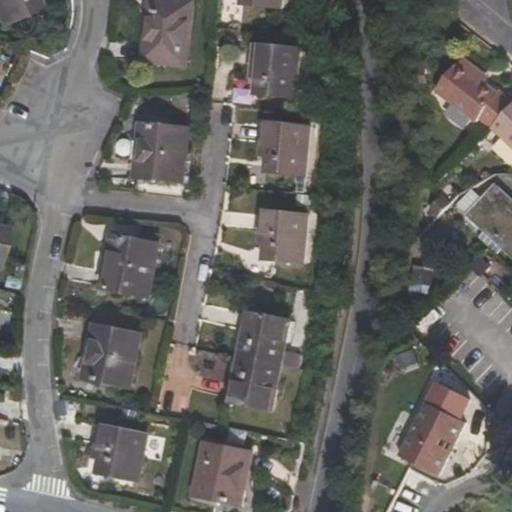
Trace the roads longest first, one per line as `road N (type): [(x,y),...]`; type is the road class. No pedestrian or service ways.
road 1 (tertiary): [(381,0),(390,213),(362,388),(326,511)]
road 2 (unclassified): [(61,194),(51,358),(55,509)]
road 3 (residential): [(210,218),(177,399)]
road 4 (unclassified): [(95,0),(65,148)]
road 5 (residential): [(61,194),(210,218)]
